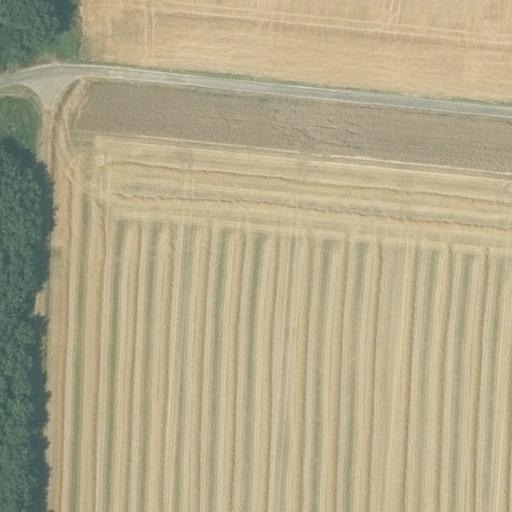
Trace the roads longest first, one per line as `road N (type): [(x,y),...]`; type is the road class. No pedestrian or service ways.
road 1 (unclassified): [(511,110),(55,65),(0,77)]
road 2 (track): [(21,72),(28,511)]
